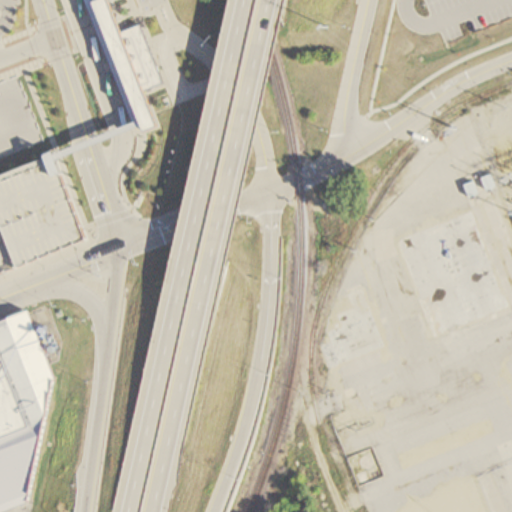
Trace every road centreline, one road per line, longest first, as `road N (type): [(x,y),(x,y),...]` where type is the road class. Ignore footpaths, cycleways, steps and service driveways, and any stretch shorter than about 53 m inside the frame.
road 1 (motorway): [(217,511),(244,441),(265,347),(264,196)]
road 2 (track): [(511,337),(317,412),(307,439),(339,511)]
road 3 (motorway): [(216,263),(275,0)]
road 4 (motorway): [(245,0),(188,257)]
road 5 (motorway): [(188,257),(127,511)]
road 6 (motorway): [(119,253),(83,511)]
road 7 (motorway): [(155,511),(216,263)]
road 8 (secondary): [(331,165),(453,85),(511,57)]
road 9 (secondary): [(44,0),(99,184)]
road 10 (tertiary): [(331,165),(369,0)]
road 11 (secondary): [(119,253),(264,196)]
